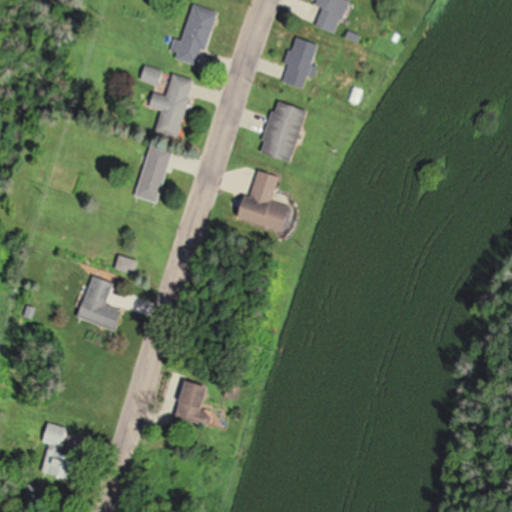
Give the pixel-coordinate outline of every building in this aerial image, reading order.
[(320,0),(311,23),(337,33),(350,0),(320,0)] [(186,41),(178,38),(173,55),(204,64),(219,11),(196,4),(186,41)] [(297,37),(285,82),(308,88),(320,43),(297,37)] [(164,70),(147,67),(145,80),(162,83),(164,70)] [(195,79),(175,75),(169,101),(155,97),(153,107),(165,110),(160,131),(183,137),(195,79)] [(309,109),(278,100),(264,152),(294,161),(309,109)] [(154,143),(138,197),(160,203),(176,150),(154,143)] [(292,205),(275,201),(281,175),(257,169),(244,219),(285,230),(292,205)] [(116,281),(95,274),(81,319),(118,331),(125,311),(108,306),(116,281)] [(179,418),(211,428),(214,415),(205,412),(212,386),(190,380),(179,418)] [(69,428),(50,423),(46,443),(51,444),(44,473),(71,480),(77,456),(63,453),(69,428)]
